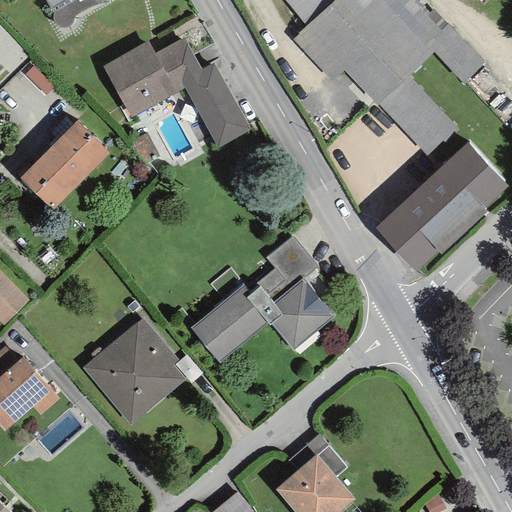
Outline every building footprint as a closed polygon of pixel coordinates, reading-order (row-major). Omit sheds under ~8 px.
[(44,0),(52,13),(74,0),(44,0)] [(283,0),(305,27),(334,0),(283,0)] [(334,0),(305,27),(292,39),(332,81),(344,70),(376,106),(379,103),(408,76),(433,52),(463,83),(484,61),(432,10),(427,15),(411,0),(334,0)] [(148,41),(102,67),(130,119),(184,89),(217,149),(250,131),(213,63),(201,70),(183,38),(155,53),(148,41)] [(32,66),(24,75),(45,95),(54,86),(32,66)] [(408,76),(379,103),(426,155),(455,127),(408,76)] [(76,121),(19,179),(52,211),(109,153),(76,121)] [(159,157),(146,133),(129,142),(142,166),(159,157)] [(468,143),(374,228),(414,271),(437,250),(441,255),(488,212),(484,208),(507,187),(468,143)] [(292,235),(265,258),(274,268),(255,284),(259,287),(251,294),(243,284),(189,328),(218,363),(267,323),(269,325),(270,324),(292,350),(334,316),(303,278),(317,266),(292,235)] [(0,324),(2,326),(28,301),(0,271),(0,324)] [(142,318),(82,368),(130,426),(186,379),(173,364),(178,361),(142,318)] [(0,350),(0,376),(17,361),(5,347),(0,350)] [(0,376),(0,428),(3,432),(32,408),(39,416),(58,399),(51,392),(22,357),(17,361),(0,376)] [(319,435),(305,445),(314,455),(316,454),(336,477),(347,468),(319,435)] [(296,471),(314,455),(305,445),(288,461),(296,471)] [(296,471),(275,490),(293,511),(340,511),(354,500),(336,477),(316,454),(314,455),(296,471)] [(252,511),(237,493),(212,511),(252,511)] [(423,502),(428,511),(439,511),(445,509),(437,494),(423,502)] [(0,511),(9,511),(0,503),(0,511)]
